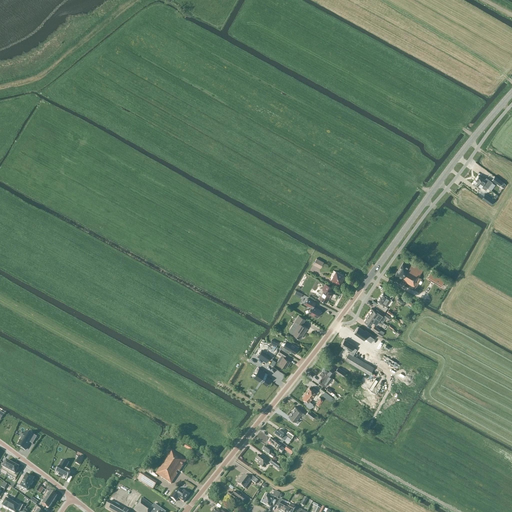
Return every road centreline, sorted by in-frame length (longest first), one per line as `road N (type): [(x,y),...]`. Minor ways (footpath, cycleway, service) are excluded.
road 1 (secondary): [(185,511),(511,92)]
road 2 (track): [(511,82),(380,0)]
